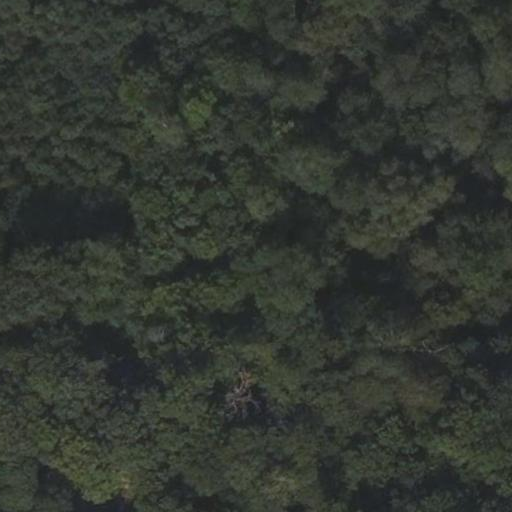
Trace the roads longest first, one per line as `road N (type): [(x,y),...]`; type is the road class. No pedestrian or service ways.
road 1 (track): [(155,0),(129,511)]
road 2 (track): [(0,439),(240,511)]
